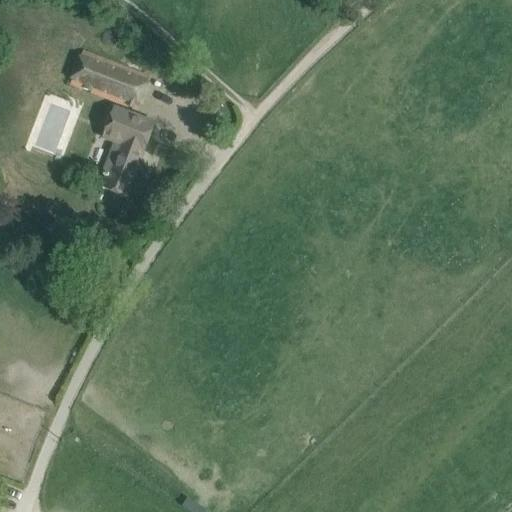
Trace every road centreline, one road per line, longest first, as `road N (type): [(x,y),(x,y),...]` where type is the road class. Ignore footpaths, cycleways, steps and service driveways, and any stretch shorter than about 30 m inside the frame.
road 1 (unclassified): [(23,511),(101,333),(254,119)]
road 2 (track): [(254,119),(379,0)]
